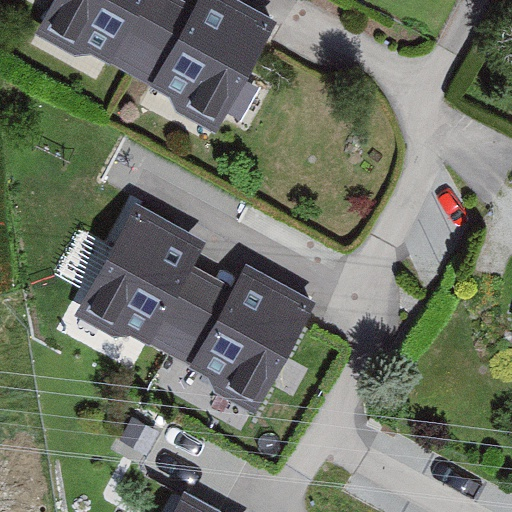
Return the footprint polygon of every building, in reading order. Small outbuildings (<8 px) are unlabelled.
[(138,0),(38,0),(22,26),(94,71),(138,0)] [(281,28),(235,0),(199,0),(140,93),(212,138),(281,28)] [(210,248),(139,204),(70,313),(141,358),(210,248)] [(314,304),(243,260),(174,369),(245,414),(314,304)] [(216,511),(186,496),(178,511),(216,511)]
